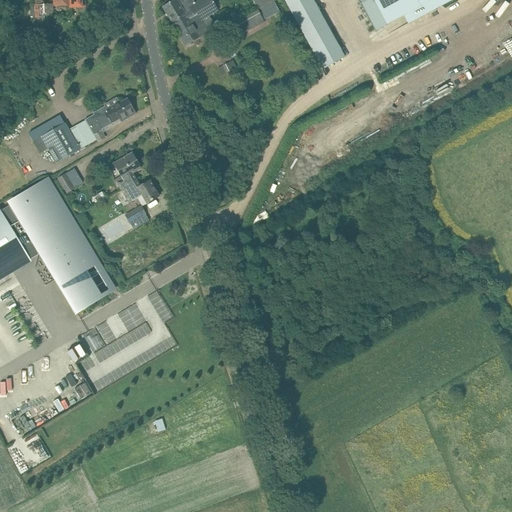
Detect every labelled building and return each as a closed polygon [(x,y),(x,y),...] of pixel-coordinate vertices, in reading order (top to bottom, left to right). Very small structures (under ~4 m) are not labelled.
[(35,17),(53,16),(53,15),(58,15),(58,10),(53,10),(52,4),(45,5),(41,0),(33,0),(34,5),(35,17)] [(53,0),(54,6),(69,6),(70,8),(86,7),(85,0),(53,0)] [(173,0),(171,2),(162,7),(175,28),(189,20),(198,14),(201,20),(204,18),(206,22),(211,20),(209,16),(217,11),(215,8),(214,6),(212,2),(210,0),(198,0),(183,10),(180,6),(176,0),(173,0)] [(272,0),(256,0),(254,1),(258,9),(273,0),(272,0)] [(358,0),(375,30),(386,24),(404,15),(429,1),(434,10),(451,0),(358,0)] [(189,20),(175,28),(186,46),(194,40),(208,32),(210,34),(217,30),(211,20),(206,22),(204,18),(201,20),(198,14),(189,20)] [(53,16),(35,17),(36,38),(47,37),(48,40),(54,40),(53,16)] [(329,31),(308,43),(323,70),(344,58),(336,44),(329,31)] [(48,55),(46,47),(38,49),(41,57),(48,55)] [(228,63),(223,65),(227,73),(232,71),(228,63)] [(94,115),(84,121),(93,136),(94,135),(101,131),(102,129),(119,119),(121,122),(135,114),(133,110),(134,109),(132,105),(130,105),(127,99),(120,103),(119,102),(106,109),(104,106),(93,113),(94,115)] [(65,124),(34,142),(40,153),(47,149),(49,151),(56,163),(79,150),(65,124)] [(136,157),(134,158),(131,153),(113,164),(122,179),(116,182),(120,189),(136,180),(132,174),(140,169),(140,168),(142,159),(136,157)] [(64,190),(72,185),(65,174),(57,179),(64,190)] [(146,204),(159,196),(150,181),(140,186),(136,180),(120,189),(129,203),(141,196),(146,204)] [(98,264),(47,181),(11,203),(8,205),(9,206),(1,211),(0,209),(0,278),(16,268),(3,247),(28,231),(76,311),(101,295),(86,271),(98,264)] [(125,216),(130,223),(145,214),(141,207),(125,216)] [(94,352),(100,362),(128,347),(122,337),(94,352)] [(67,377),(73,387),(84,381),(77,370),(67,377)] [(165,430),(162,419),(154,421),(158,432),(165,430)]
